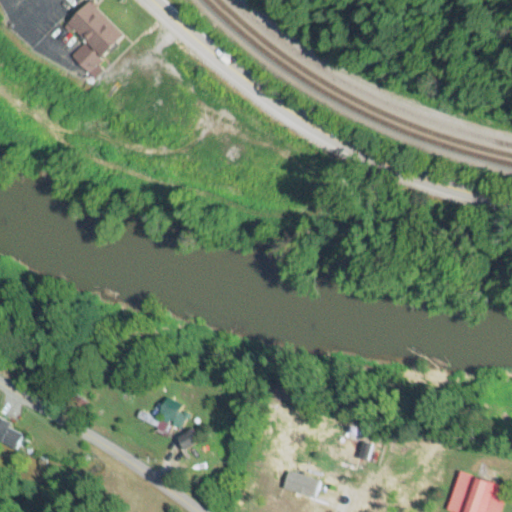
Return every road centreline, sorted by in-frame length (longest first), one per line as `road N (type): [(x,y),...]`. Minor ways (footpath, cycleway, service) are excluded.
road 1 (primary): [(511,205),(415,179),(310,128),(149,0)]
road 2 (secondary): [(198,511),(0,385)]
